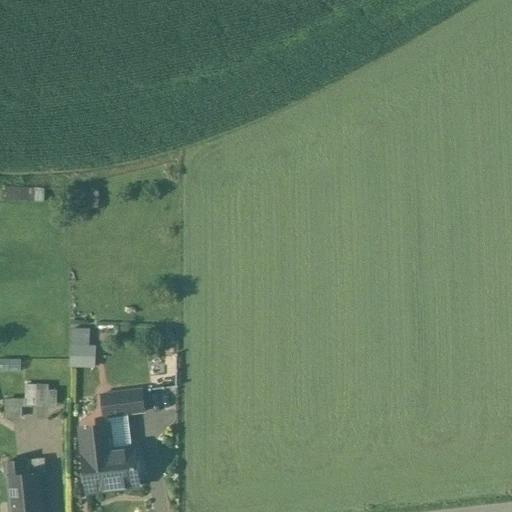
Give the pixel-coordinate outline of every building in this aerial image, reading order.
[(3,198),(43,199),(43,186),(3,185),(3,198)] [(98,191),(81,191),(80,203),(97,203),(98,191)] [(90,345),(91,327),(72,326),(71,366),(96,367),(97,345),(90,345)] [(0,360),(0,369),(20,369),(20,360),(0,360)] [(27,384),(27,397),(6,397),(6,416),(26,416),(26,405),(58,405),(58,384),(27,384)] [(104,417),(106,417),(127,415),(144,413),(142,390),(102,395),(104,417)] [(127,415),(106,417),(107,425),(81,428),(88,492),(139,487),(135,449),(130,449),(127,415)] [(6,462),(7,477),(39,475),(46,474),(45,459),(6,462)] [(43,511),(39,475),(7,477),(10,511),(43,511)]
